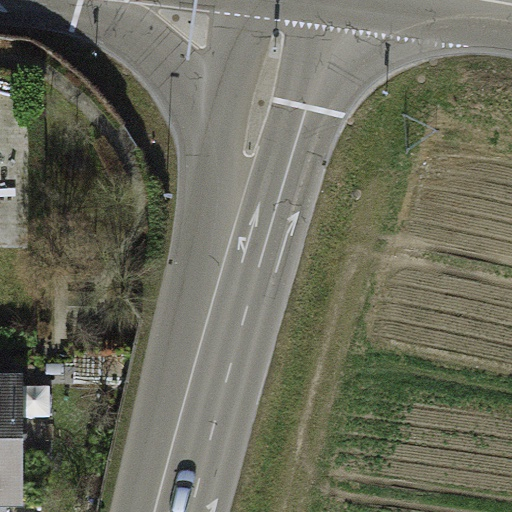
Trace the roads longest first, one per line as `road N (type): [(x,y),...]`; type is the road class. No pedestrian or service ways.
road 1 (tertiary): [(166,511),(286,0)]
road 2 (track): [(288,511),(370,205)]
